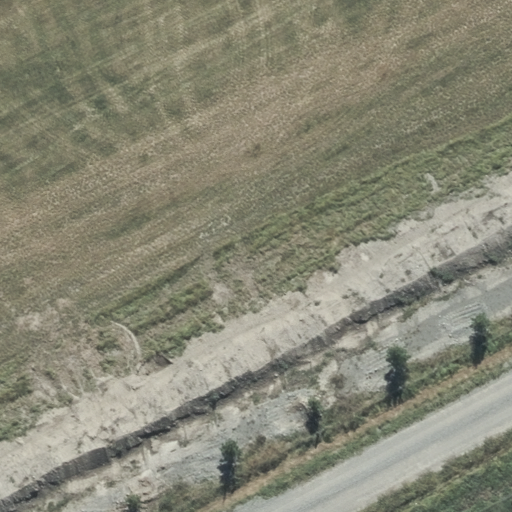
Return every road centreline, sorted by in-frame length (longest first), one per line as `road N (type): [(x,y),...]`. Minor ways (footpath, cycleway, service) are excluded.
road 1 (unclassified): [(88,511),(511,284)]
road 2 (unclassified): [(330,511),(511,414)]
